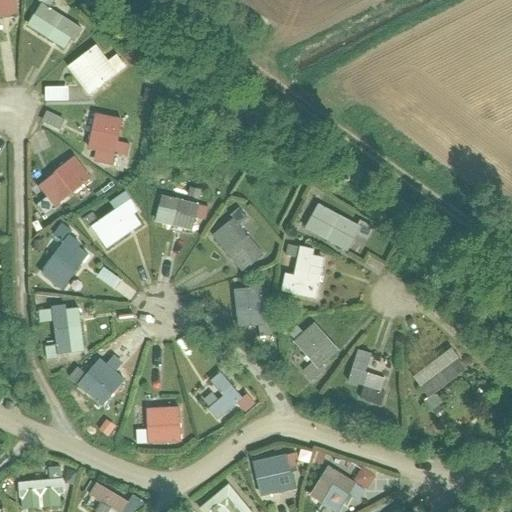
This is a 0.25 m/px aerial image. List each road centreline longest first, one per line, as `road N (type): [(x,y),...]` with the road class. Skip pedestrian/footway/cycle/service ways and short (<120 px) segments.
road 1 (residential): [(448,478),(289,420),(240,442),(183,485),(0,416)]
road 2 (track): [(511,263),(149,0)]
